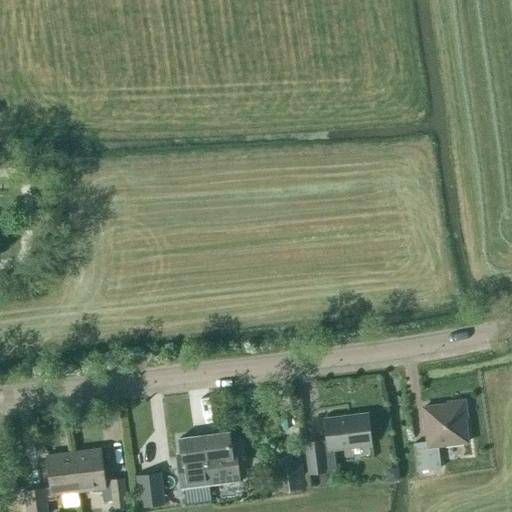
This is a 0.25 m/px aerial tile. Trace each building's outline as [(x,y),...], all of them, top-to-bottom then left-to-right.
[(437,447),(467,443),(464,419),(466,418),(464,401),(447,403),(447,405),(423,408),(427,442),(413,444),(416,472),(440,469),(437,447)] [(327,442),(306,444),(309,473),(325,471),(325,469),(334,468),(332,450),(341,449),(370,445),(367,415),(325,420),(327,442)] [(231,449),(229,433),(204,436),(210,484),(239,481),(235,448),(231,449)] [(179,439),(182,466),(197,465),(199,480),(200,487),(210,486),(210,484),(204,436),(179,439)] [(96,486),(99,486),(100,493),(110,491),(112,507),(126,505),(122,477),(109,479),(104,480),(100,449),(73,453),(77,489),(96,486)] [(73,453),(46,456),(50,486),(43,487),(23,489),(25,511),(45,511),(44,500),(55,499),(54,492),(77,489),(73,453)] [(275,491),(303,488),(299,457),(271,460),(275,491)] [(160,473),(136,476),(140,508),(164,505),(160,473)]
